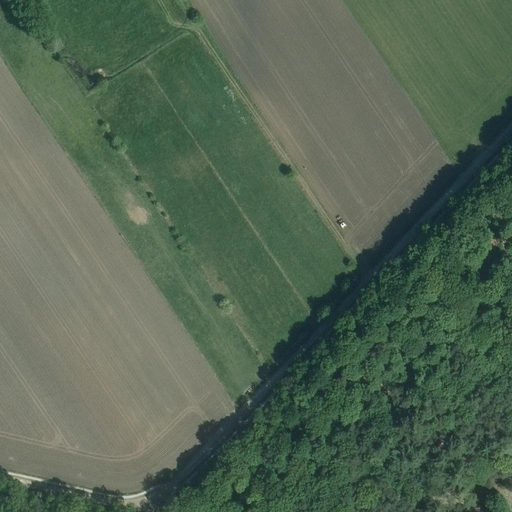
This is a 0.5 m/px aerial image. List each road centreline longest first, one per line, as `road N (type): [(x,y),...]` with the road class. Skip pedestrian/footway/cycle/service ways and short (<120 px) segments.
road 1 (track): [(511,123),(147,511)]
road 2 (track): [(179,0),(375,283)]
road 3 (track): [(147,511),(0,480)]
